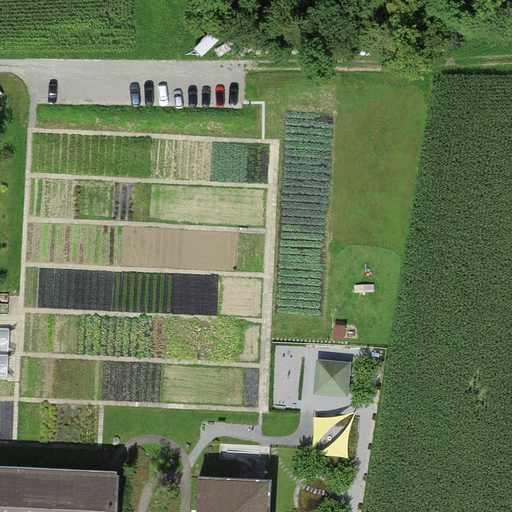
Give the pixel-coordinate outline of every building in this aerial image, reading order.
[(0,369),(10,370),(11,323),(0,322),(0,369)] [(355,393),(355,360),(319,359),(319,393),(355,393)] [(326,450),(351,451),(351,421),(322,421),(321,448),(326,448),(326,450)] [(117,511),(120,478),(0,471),(0,511),(117,511)] [(267,511),(268,486),(200,482),(198,511),(267,511)]
